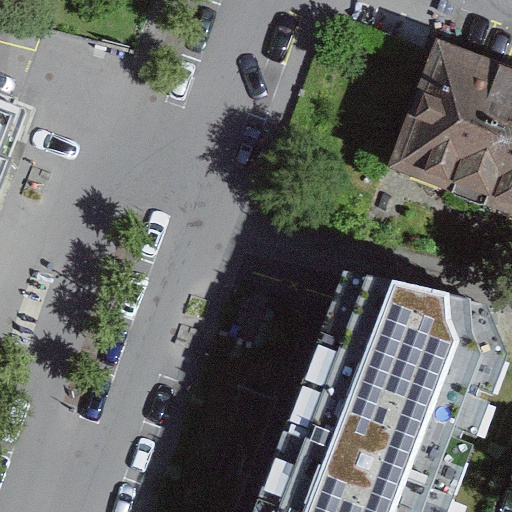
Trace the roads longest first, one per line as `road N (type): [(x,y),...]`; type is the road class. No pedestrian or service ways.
road 1 (residential): [(216,116),(121,173),(41,398),(57,471)]
road 2 (residential): [(57,471),(121,425),(199,201),(216,116)]
road 3 (residential): [(216,116),(259,0)]
